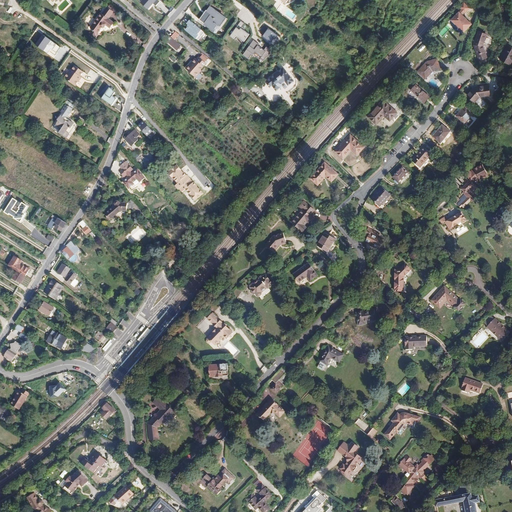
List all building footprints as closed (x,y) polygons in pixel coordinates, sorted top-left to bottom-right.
[(142,0),(140,3),(149,10),(154,4),(156,6),(161,1),(159,0),(142,0)] [(284,14),(288,8),(281,4),(277,10),(284,14)] [(226,18),(210,6),(207,10),(206,10),(204,14),(200,20),(216,32),(226,18)] [(464,13),(468,9),(461,6),(459,8),(460,9),(458,11),(450,19),(464,33),(472,24),(461,14),(463,12),(464,13)] [(108,7),(102,14),(100,17),(99,16),(89,28),(94,31),(96,33),(101,27),(102,28),(105,25),(109,28),(114,23),(108,19),(114,12),(108,7)] [(202,29),(190,20),(187,23),(190,25),(188,27),(186,30),(195,37),(202,29)] [(245,42),(251,35),(242,28),(240,30),(237,28),(230,36),(234,39),(237,36),(245,42)] [(280,36),(270,28),(263,37),(272,44),(276,39),(277,40),(280,36)] [(175,32),(171,37),(175,40),(179,35),(175,32)] [(490,36),(481,33),(476,45),(480,61),(488,59),(485,47),(490,36)] [(55,57),(61,48),(44,35),(36,46),(49,55),(50,53),(55,57)] [(181,46),(172,39),(169,42),(169,43),(177,50),(181,46)] [(260,45),(254,40),(243,55),(249,59),(252,55),(260,61),(262,59),(265,61),(268,57),(269,58),(271,55),(270,52),(272,50),(268,46),(265,50),(259,46),(260,45)] [(511,48),(509,46),(501,60),(503,61),(502,63),(511,67),(511,48)] [(208,59),(203,54),(200,58),(205,62),(208,59)] [(186,68),(196,77),(202,70),(201,69),(206,63),(205,62),(200,58),(199,57),(196,60),(195,58),(193,61),(191,63),(190,63),(186,68)] [(427,62),(418,71),(425,78),(429,74),(433,71),(440,68),(437,59),(427,62)] [(261,84),(259,86),(269,99),(271,101),(272,101),(276,101),(295,87),(296,79),(285,66),(261,84)] [(78,81),(81,77),(84,73),(76,67),(73,71),(71,70),(65,78),(76,87),(80,82),(78,81)] [(430,97),(416,85),(412,89),(419,95),(418,96),(425,102),(428,99),(430,97)] [(489,85),(475,87),(472,91),(467,96),(475,102),(480,96),(491,95),(489,85)] [(115,93),(110,90),(103,99),(112,106),(117,100),(113,97),(115,93)] [(390,95),(385,90),(381,95),(386,100),(390,95)] [(72,98),(68,104),(76,111),(80,105),(78,103),(79,103),(72,98)] [(383,100),(369,117),(376,124),(384,115),(390,120),(397,112),(383,100)] [(71,118),(76,111),(68,104),(64,109),(67,112),(66,114),(71,118)] [(465,123),(474,112),(465,105),(460,111),(456,116),(465,123)] [(71,118),(66,114),(61,121),(62,122),(59,125),(65,130),(63,134),(68,138),(71,134),(71,133),(73,130),(74,130),(76,127),(77,125),(73,122),(72,124),(68,121),(71,118)] [(147,137),(153,132),(144,123),(139,128),(147,137)] [(56,129),(63,134),(65,130),(59,125),(56,129)] [(438,130),(433,136),(440,142),(450,131),(442,125),(438,130)] [(135,130),(126,139),(132,146),(138,140),(136,138),(140,135),(135,130)] [(151,140),(156,134),(154,132),(148,137),(151,140)] [(350,134),(335,151),(343,158),(351,149),(357,155),(361,151),(364,147),(350,134)] [(428,158),(432,154),(424,147),(418,154),(412,161),(420,168),(428,158)] [(422,169),(430,160),(428,158),(420,168),(422,169)] [(145,178),(138,170),(132,175),(130,172),(133,169),(126,162),(122,165),(120,167),(123,170),(120,172),(122,175),(124,177),(127,174),(129,177),(123,182),(131,191),(145,178)] [(325,163),(311,179),(318,185),(326,177),(332,182),(335,178),(338,174),(325,163)] [(471,171),(472,173),(467,178),(468,179),(465,181),(467,183),(461,189),(464,191),(465,193),(464,194),(465,195),(460,200),(461,201),(458,204),(459,206),(461,205),(462,206),(463,208),(471,200),(472,202),(477,197),(474,193),(479,189),(472,182),(476,178),(478,180),(479,178),(481,180),(489,176),(482,164),(474,169),(471,171)] [(176,165),(167,173),(172,179),(173,179),(177,184),(174,186),(177,190),(178,189),(181,193),(185,190),(191,196),(190,196),(195,201),(203,194),(199,189),(198,189),(196,187),(197,186),(193,182),(193,183),(190,179),(189,179),(186,175),(186,176),(183,173),(180,170),(176,165)] [(396,180),(399,183),(409,173),(402,167),(397,172),(393,177),(396,180)] [(377,192),(371,199),(380,207),(391,195),(382,187),(377,192)] [(19,200),(14,197),(4,212),(8,215),(10,213),(15,216),(14,219),(21,223),(26,214),(24,212),(27,206),(22,203),(17,212),(14,209),(19,200)] [(110,220),(121,211),(127,211),(128,204),(119,202),(118,201),(117,201),(115,202),(113,204),(113,207),(109,210),(105,214),(110,220)] [(299,207),(303,210),(308,204),(304,201),(299,207)] [(303,210),(292,223),(301,231),(305,226),(304,225),(307,221),(309,223),(313,218),(310,216),(312,213),(315,210),(308,204),(303,210)] [(446,220),(444,217),(440,220),(442,224),(445,222),(450,229),(455,226),(454,226),(461,221),(463,223),(467,221),(461,212),(455,216),(454,215),(446,220)] [(59,229),(63,231),(68,224),(59,218),(56,223),(61,226),(59,229)] [(91,231),(83,221),(79,223),(84,229),(83,230),(87,235),(91,231)] [(379,234),(368,228),(367,231),(364,235),(368,237),(366,241),(370,243),(369,244),(377,249),(378,247),(379,246),(381,248),(385,241),(377,237),(379,234)] [(273,236),(267,244),(275,250),(280,245),(284,244),(287,243),(283,233),(273,236)] [(325,233),(317,246),(327,252),(335,239),(332,237),(325,233)] [(68,247),(62,253),(69,260),(69,259),(75,254),(76,255),(80,251),(79,250),(71,242),(69,244),(67,246),(68,247)] [(65,244),(59,253),(61,254),(62,253),(68,247),(67,246),(65,244)] [(274,252),(275,250),(267,244),(266,245),(274,252)] [(23,262),(15,256),(9,265),(18,271),(26,276),(30,270),(22,264),(23,262)] [(306,265),(293,274),(299,283),(307,277),(310,281),(315,278),(318,275),(309,263),(306,265)] [(60,269),(58,273),(65,278),(65,277),(66,278),(65,280),(71,285),(78,276),(72,271),(69,274),(68,276),(67,275),(71,269),(63,264),(60,269)] [(395,270),(395,291),(404,291),(404,277),(411,270),(405,264),(400,270),(395,270)] [(26,276),(18,271),(13,278),(21,283),(26,276)] [(273,285),(265,275),(263,277),(262,276),(261,276),(260,278),(260,279),(254,285),(253,284),(252,284),(250,285),(250,287),(251,287),(250,287),(252,290),(256,294),(258,297),(260,297),(262,295),(262,293),(261,293),(265,289),(268,287),(269,288),(273,285)] [(360,290),(363,292),(373,281),(370,279),(360,290)] [(49,285),(45,292),(55,298),(63,287),(52,280),(49,285)] [(447,300),(459,310),(465,304),(461,300),(461,301),(444,286),(432,300),(440,307),(447,300)] [(237,288),(231,297),(237,300),(242,292),(237,288)] [(40,310),(49,316),(54,308),(45,302),(43,305),(40,310)] [(425,311),(416,304),(411,310),(420,318),(425,311)] [(374,309),(356,312),(357,317),(358,325),(365,324),(364,322),(376,319),(374,309)] [(213,313),(207,318),(213,324),(219,319),(213,313)] [(491,315),(484,322),(488,326),(495,319),(491,315)] [(488,327),(503,341),(510,333),(495,318),(495,319),(488,326),(488,327)] [(223,323),(219,319),(213,324),(218,328),(223,323)] [(106,328),(113,334),(118,327),(111,322),(106,328)] [(223,323),(218,328),(208,338),(215,345),(225,336),(227,339),(228,338),(230,338),(231,337),(232,336),(232,334),(233,333),(227,327),(227,325),(225,323),(223,323)] [(24,328),(18,324),(15,329),(21,332),(24,328)] [(101,342),(106,336),(99,331),(95,337),(101,342)] [(52,344),(52,343),(62,349),(65,344),(68,339),(58,333),(56,337),(51,334),(47,341),(52,344)] [(427,335),(405,337),(406,350),(413,349),(413,347),(427,346),(427,335)] [(85,342),(82,350),(92,354),(95,346),(85,342)] [(325,351),(320,361),(321,361),(326,364),(327,365),(331,357),(340,362),(344,355),(328,346),(325,351)] [(17,354),(9,349),(6,355),(14,360),(15,357),(17,354)] [(326,364),(321,361),(317,368),(323,371),(326,364)] [(210,377),(223,376),(223,380),(227,380),(229,380),(229,371),(229,364),(221,364),(221,365),(210,365),(210,377)] [(283,367),(271,379),(275,383),(276,383),(278,381),(288,371),(283,367)] [(484,384),(465,377),(461,390),(470,393),(470,390),(480,393),(484,384)] [(67,389),(61,382),(58,385),(50,386),(51,397),(59,397),(67,389)] [(275,383),(270,388),(275,394),(276,394),(282,388),(276,383),(275,383)] [(20,410),(30,393),(23,389),(21,392),(19,391),(17,394),(11,405),(20,410)] [(162,399),(159,396),(153,402),(161,410),(157,414),(155,416),(148,424),(150,440),(158,440),(157,428),(161,423),(163,424),(166,421),(169,419),(167,417),(170,415),(174,419),(178,415),(163,400),(164,400),(163,399),(162,399)] [(285,411),(272,398),(267,403),(266,404),(265,405),(265,406),(262,408),(264,409),(258,415),(264,420),(270,413),(276,413),(280,417),(285,411)] [(107,419),(115,410),(108,403),(103,408),(105,411),(102,415),(107,419)] [(3,407),(0,405),(0,416),(0,417),(3,419),(8,411),(5,409),(5,408),(3,407)] [(404,425),(405,426),(407,424),(407,423),(408,422),(409,422),(410,422),(410,423),(413,424),(414,420),(415,416),(408,414),(407,413),(405,413),(403,413),(402,414),(401,414),(400,416),(398,414),(392,421),(394,423),(385,435),(390,439),(396,432),(398,433),(404,425)] [(355,415),(350,421),(355,424),(360,419),(355,415)] [(373,428),(368,434),(378,443),(380,440),(378,438),(377,440),(373,437),(378,431),(373,428)] [(343,443),(337,450),(347,457),(347,461),(345,464),(343,463),(340,468),(341,469),(341,471),(344,473),(345,473),(346,472),(349,468),(351,470),(352,470),(354,470),(356,467),(356,465),(359,461),(359,462),(362,457),(355,452),(359,446),(352,441),(349,445),(346,443),(345,445),(343,443)] [(95,474),(106,461),(95,452),(91,457),(88,461),(83,458),(80,462),(95,474)] [(411,490),(415,486),(414,485),(420,477),(421,478),(425,475),(423,473),(425,472),(424,470),(438,457),(434,453),(430,456),(428,454),(422,461),(423,462),(419,466),(417,464),(415,467),(409,462),(411,459),(407,455),(403,460),(402,459),(399,463),(400,464),(399,465),(410,474),(411,472),(414,474),(401,491),(405,495),(406,493),(408,495),(411,490)] [(214,492),(217,494),(222,490),(223,490),(224,489),(222,487),(227,481),(229,483),(234,477),(225,469),(220,475),(215,480),(213,478),(212,480),(207,475),(202,480),(199,477),(195,480),(200,485),(202,483),(204,481),(208,485),(208,486),(214,492)] [(64,486),(73,493),(79,484),(82,487),(88,481),(85,479),(86,478),(81,473),(78,471),(71,477),(71,478),(69,477),(66,482),(67,483),(64,486)] [(199,477),(202,480),(207,475),(204,472),(199,477)] [(266,499),(272,493),(262,483),(257,488),(264,495),(259,499),(255,496),(252,492),(247,497),(257,508),(260,505),(266,511),(271,507),(266,501),(266,499)] [(471,493),(470,483),(460,487),(461,495),(463,494),(471,493)] [(73,493),(64,486),(63,489),(71,495),(73,493)] [(126,486),(115,496),(122,503),(129,496),(130,498),(134,494),(130,490),(126,486)] [(436,507),(455,503),(454,496),(452,489),(444,491),(443,492),(439,493),(441,499),(435,500),(436,507)] [(320,492),(300,511),(317,511),(321,508),(318,506),(326,498),(320,492)] [(28,497),(35,510),(38,511),(50,511),(51,511),(43,505),(44,503),(43,500),(40,500),(40,501),(35,493),(31,495),(28,497)] [(466,511),(477,511),(475,502),(480,502),(479,496),(472,497),(471,493),(463,494),(464,501),(466,511)] [(455,503),(464,501),(463,494),(461,495),(454,496),(455,503)] [(392,501),(401,511),(405,507),(396,497),(392,501)] [(161,498),(150,511),(151,511),(177,511),(168,504),(161,498)]
